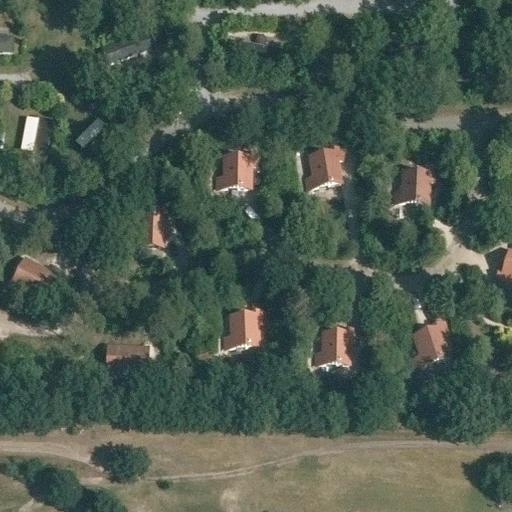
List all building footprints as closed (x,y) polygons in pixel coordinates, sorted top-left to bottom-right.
[(11,34),(0,34),(0,60),(12,61),(11,34)] [(288,35),(252,37),(252,60),(295,60),(288,35)] [(120,39),(83,36),(84,54),(119,63),(120,39)] [(470,36),(456,36),(454,82),(469,82),(470,36)] [(350,43),(321,45),(322,73),(350,76),(350,43)] [(416,54),(383,52),(378,79),(413,88),(416,54)] [(47,119),(44,149),(57,150),(60,120),(47,119)] [(97,122),(75,144),(85,154),(107,131),(97,122)] [(41,129),(25,123),(18,159),(35,163),(41,129)] [(306,183),(308,194),(340,188),(337,165),(343,164),(341,152),(331,153),(332,158),(310,162),(313,182),(306,183)] [(257,170),(257,158),(247,158),(247,163),(224,162),(224,182),(217,182),(217,193),(250,194),(250,170),(257,170)] [(429,186),(435,186),(436,174),(426,173),(426,178),(403,177),(402,197),(395,196),(394,207),(427,209),(429,186)] [(137,213),(137,238),(142,239),(141,250),(162,251),(162,239),(167,239),(168,213),(137,213)] [(495,286),(507,289),(509,283),(511,283),(511,256),(509,256),(502,277),(498,276),(495,286)] [(20,289),(49,304),(60,283),(31,267),(20,289)] [(257,328),(263,328),(263,315),(253,316),(253,320),(230,321),(231,341),(224,342),(225,353),(258,351),(257,328)] [(413,362),(417,373),(448,362),(441,340),(447,338),(443,326),(433,329),(435,334),(414,341),(420,360),(413,362)] [(315,369),(348,369),(349,346),(355,346),(356,334),(346,333),(346,338),(323,338),(323,358),(316,358),(315,369)] [(116,352),(115,376),(146,377),(147,353),(116,352)]
